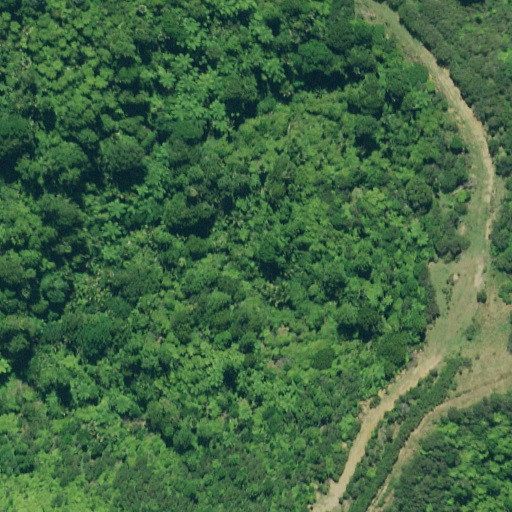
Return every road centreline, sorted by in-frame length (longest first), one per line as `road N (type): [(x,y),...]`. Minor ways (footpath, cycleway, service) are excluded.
road 1 (track): [(511,411),(452,445),(406,511)]
road 2 (track): [(425,0),(511,99)]
